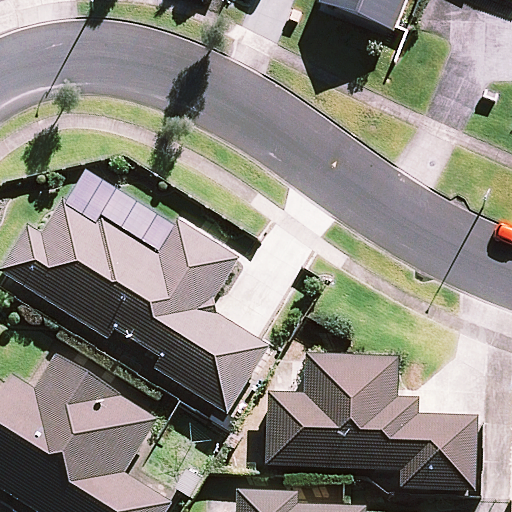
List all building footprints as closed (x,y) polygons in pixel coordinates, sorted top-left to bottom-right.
[(397,43),(413,0),(327,0),(322,14),(397,43)] [(30,238),(1,283),(111,352),(118,342),(163,371),(157,381),(230,426),(273,358),(220,325),(217,310),(242,270),(180,232),(160,263),(104,228),(101,234),(65,211),(43,246),(30,238)] [(271,404),(268,476),(404,481),(404,500),(477,503),(480,430),(421,427),(422,410),(399,410),(400,368),(309,365),(308,405),(271,404)] [(0,410),(0,499),(20,511),(171,511),(128,485),(161,433),(123,409),(124,407),(59,367),(38,401),(16,387),(0,411),(0,410)] [(299,511),(299,504),(239,502),(238,511),(299,511)]
